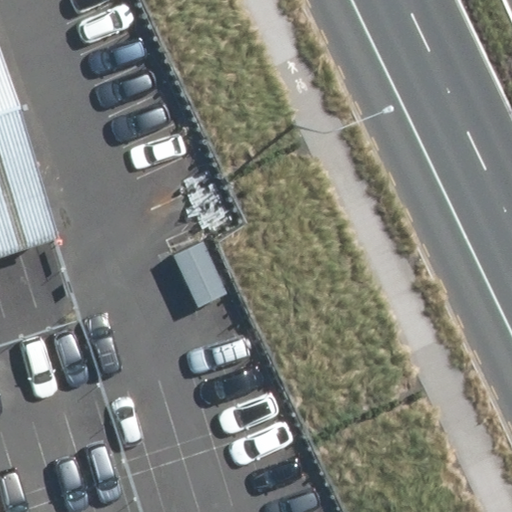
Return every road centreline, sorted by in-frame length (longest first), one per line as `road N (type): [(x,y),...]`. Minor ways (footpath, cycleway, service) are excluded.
road 1 (unknown): [(0,374),(154,314),(48,0)]
road 2 (primary): [(511,266),(389,0)]
